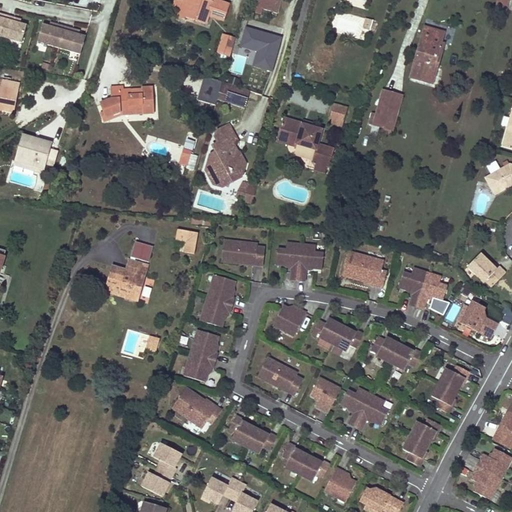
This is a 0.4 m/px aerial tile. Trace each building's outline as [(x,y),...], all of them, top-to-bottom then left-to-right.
[(224,21),(230,4),(218,0),(212,0),(212,2),(207,0),(185,0),(185,1),(182,0),(175,0),(173,7),(180,9),(177,17),(184,20),(185,17),(205,24),(210,9),(215,11),(213,17),(224,21)] [(257,0),(254,13),(261,15),(263,9),(277,13),(280,0),(257,0)] [(497,0),(494,12),(506,15),(509,0),(497,0)] [(215,11),(210,9),(205,24),(209,26),(213,17),(215,11)] [(0,36),(22,43),(27,25),(20,24),(15,22),(16,18),(6,16),(0,36)] [(373,21),(366,19),(363,29),(370,30),(373,21)] [(49,26),(42,24),(37,42),(59,48),(65,27),(55,24),(54,28),(49,26)] [(80,54),(85,37),(78,35),(73,33),(74,30),(65,27),(59,48),(80,54)] [(444,33),(424,28),(418,50),(416,55),(410,77),(432,84),(443,48),(440,47),(441,43),(444,33)] [(265,30),(262,35),(270,39),(272,33),(265,30)] [(236,38),(223,34),(218,54),(230,57),(236,38)] [(330,72),(333,50),(318,48),(315,69),(330,72)] [(241,74),(246,59),(233,54),(228,70),(241,74)] [(326,73),(317,70),(315,77),(324,80),(326,73)] [(0,108),(9,110),(13,91),(17,92),(18,92),(20,83),(3,80),(1,88),(0,88),(0,108)] [(244,108),(249,90),(222,82),(217,100),(244,108)] [(124,90),(123,87),(110,88),(111,100),(100,104),(105,118),(121,112),(120,105),(128,105),(128,111),(143,110),(143,114),(154,113),(153,88),(141,88),(141,90),(131,90),(131,94),(124,94),(124,90)] [(17,92),(13,91),(9,110),(14,111),(17,92)] [(402,96),(383,91),(377,114),(373,125),(382,127),(392,130),(402,96)] [(346,107),(334,104),(330,119),(337,121),(336,126),(341,127),(346,107)] [(121,112),(105,118),(106,121),(121,115),(143,114),(143,110),(128,111),(128,105),(120,105),(121,112)] [(511,110),(502,147),(511,149),(511,110)] [(377,114),(371,112),(368,123),(373,125),(377,114)] [(302,124),(284,118),(279,135),(298,141),(297,145),(316,151),(312,162),(316,163),(326,166),(329,167),(334,149),(318,144),(322,130),(314,127),(302,124)] [(213,185),(223,188),(225,179),(233,175),(242,177),(246,164),(239,152),(237,153),(236,150),(237,149),(234,143),(238,141),(229,125),(216,132),(215,138),(218,143),(212,147),(215,152),(210,155),(205,171),(213,185)] [(31,138),(22,135),(15,161),(36,167),(35,171),(43,174),(46,165),(50,150),(52,144),(43,141),(42,147),(30,143),(31,138)] [(298,141),(279,135),(277,141),(296,147),(297,145),(298,141)] [(43,141),(31,138),(30,143),(42,147),(43,141)] [(58,152),(50,150),(46,165),(54,167),(58,152)] [(191,152),(186,150),(184,157),(181,156),(179,164),(187,166),(191,152)] [(15,161),(13,165),(35,171),(36,167),(15,161)] [(500,167),(496,161),(488,166),(491,172),(500,167)] [(326,166),(316,163),(314,170),(324,173),(326,166)] [(511,165),(487,179),(495,192),(511,183),(511,184),(511,165)] [(225,179),(223,188),(242,177),(233,175),(225,179)] [(46,178),(44,188),(50,189),(53,180),(46,178)] [(248,183),(242,182),(238,196),(244,198),(248,183)] [(256,186),(249,183),(248,183),(244,198),(243,202),(250,204),(256,186)] [(511,185),(511,184),(511,183),(495,192),(496,195),(511,185)] [(186,231),(177,229),(175,239),(184,241),(186,231)] [(198,233),(186,231),(184,241),(186,241),(196,243),(198,233)] [(257,248),(239,246),(240,242),(223,240),(221,262),(251,265),(252,258),(262,259),(263,248),(257,248)] [(196,243),(186,241),(184,252),(194,254),(196,243)] [(315,247),(287,243),(286,250),(277,249),(275,264),(291,266),(289,279),(305,281),(307,267),(321,269),(323,254),(314,253),(315,247)] [(366,258),(348,252),(342,274),(364,281),(370,283),(372,287),(382,289),(386,274),(381,273),(383,263),(374,260),(374,263),(365,261),(366,258)] [(492,265),(480,254),(467,267),(484,283),(485,281),(492,288),(505,273),(499,268),(497,270),(494,267),(492,269),(490,267),(492,265)] [(142,265),(128,261),(125,271),(139,275),(142,265)] [(113,267),(107,286),(117,289),(116,292),(138,298),(147,266),(142,265),(139,275),(125,271),(113,267)] [(441,279),(413,270),(411,276),(403,274),(398,288),(413,293),(409,305),(423,310),(427,298),(442,302),(446,288),(438,285),(441,279)] [(235,282),(214,276),(207,298),(232,306),(234,298),(231,297),(235,282)] [(117,289),(107,286),(105,292),(137,301),(138,298),(116,292),(117,289)] [(144,287),(140,299),(148,302),(152,290),(144,287)] [(207,298),(200,321),(222,327),(227,311),(230,312),(232,306),(207,298)] [(484,309),(471,302),(468,308),(464,315),(460,313),(455,322),(489,340),(497,326),(480,317),(484,309)] [(305,313),(298,310),(296,314),(286,308),(281,306),(271,325),(292,337),(305,313)] [(468,308),(463,306),(460,313),(464,315),(468,308)] [(341,327),(334,323),(327,320),(324,325),(318,322),(311,335),(324,342),(325,339),(333,343),(340,329),(341,327)] [(355,334),(348,331),(347,330),(346,332),(340,329),(333,343),(331,346),(345,353),(350,345),(357,348),(363,336),(356,332),(355,334)] [(219,337),(197,331),(191,353),(216,361),(218,353),(215,352),(219,337)] [(160,339),(154,338),(150,352),(155,353),(160,339)] [(399,346),(394,343),(385,339),(384,342),(377,339),(373,348),(378,350),(374,358),(382,362),(384,359),(391,362),(398,348),(399,346)] [(413,353),(405,349),(403,351),(398,348),(391,362),(389,366),(403,373),(407,365),(413,368),(421,354),(414,351),(413,353)] [(191,353),(184,375),(205,382),(210,367),(214,368),(216,361),(191,353)] [(296,377),(279,368),(281,365),(266,358),(256,377),(282,390),(283,388),(295,394),(302,380),(296,377)] [(297,374),(281,365),(279,368),(296,377),(297,374)] [(469,373),(456,367),(453,373),(445,369),(442,376),(444,377),(440,384),(454,391),(457,392),(459,387),(463,379),(465,380),(469,373)] [(340,390),(318,379),(309,397),(312,398),(318,402),(317,404),(315,407),(328,414),(340,390)] [(454,391),(440,384),(438,383),(431,396),(438,400),(435,407),(448,414),(451,408),(449,406),(453,400),(453,399),(451,398),(454,391)] [(295,394),(283,388),(282,390),(294,396),(295,394)] [(205,402),(185,389),(172,409),(187,419),(188,417),(196,421),(195,424),(202,428),(206,421),(211,424),(221,409),(213,404),(210,405),(205,402)] [(370,397),(358,390),(355,396),(347,392),(341,405),(347,408),(355,412),(353,415),(348,424),(354,427),(370,397)] [(384,404),(370,397),(354,427),(362,431),(367,422),(368,420),(374,423),(382,427),(389,413),(381,409),(384,404)] [(511,440),(511,404),(506,416),(510,418),(508,422),(504,420),(497,433),(511,441),(511,440)] [(247,425),(241,421),(242,419),(235,415),(228,428),(235,432),(231,439),(238,443),(240,440),(247,444),(253,432),(255,429),(247,425)] [(441,427),(428,420),(425,426),(417,422),(413,429),(416,431),(413,437),(426,445),(429,446),(432,440),(436,432),(438,433),(441,427)] [(267,436),(261,432),(260,432),(259,435),(253,432),(247,444),(245,447),(259,454),(263,447),(269,450),(276,437),(269,433),(267,436)] [(511,441),(497,433),(494,439),(508,447),(511,441)] [(426,445),(413,437),(410,436),(402,450),(410,454),(407,461),(420,467),(424,460),(422,459),(425,452),(423,451),(426,445)] [(302,454),(295,450),(296,447),(288,443),(282,456),(289,460),(285,468),(292,471),(293,469),(300,473),(307,459),(308,457),(302,454)] [(161,461),(157,468),(172,475),(176,468),(174,468),(181,454),(161,444),(154,458),(161,461)] [(477,467),(502,480),(511,460),(511,457),(496,449),(491,458),(483,454),(477,467)] [(321,464),(315,460),(314,460),(313,463),(307,459),(300,473),(299,475),(312,482),(316,474),(322,478),(329,465),(322,462),(321,464)] [(491,500),(502,480),(477,467),(470,479),(478,483),(474,491),(491,500)] [(154,475),(149,472),(141,487),(162,497),(169,483),(168,483),(172,475),(157,468),(154,475)] [(350,480),(341,475),(343,472),(336,468),(324,491),(345,501),(355,483),(350,480)] [(349,475),(343,472),(341,475),(350,480),(349,475)] [(211,478),(202,496),(218,505),(223,495),(225,492),(231,496),(238,482),(231,479),(227,487),(211,478)] [(232,511),(252,511),(257,502),(242,494),(246,486),(238,482),(231,496),(238,499),(237,502),(232,511)] [(397,511),(402,503),(375,489),(373,492),(366,488),(359,501),(366,504),(372,508),(369,511),(381,511),(382,511),(383,511),(397,511)] [(164,511),(166,509),(144,502),(140,511),(164,511)]
